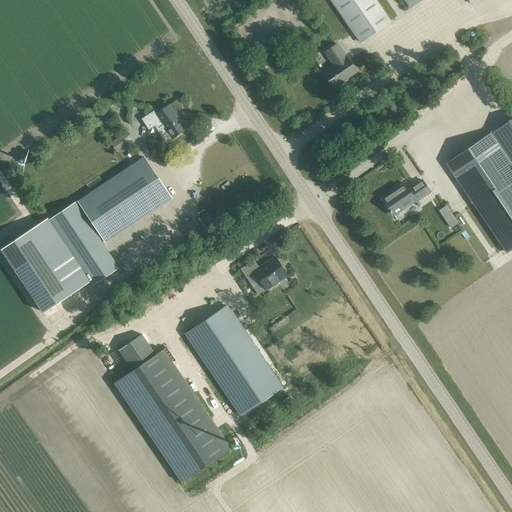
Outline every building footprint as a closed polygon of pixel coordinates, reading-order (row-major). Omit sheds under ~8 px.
[(390,21),(375,0),(330,0),(360,42),(390,21)] [(334,89),(343,83),(342,82),(356,72),(345,56),(344,57),(342,54),(343,53),(337,44),(324,52),(333,65),(323,72),(334,89)] [(177,100),(155,114),(153,112),(141,120),(148,130),(158,123),(162,131),(162,136),(167,142),(172,139),(185,130),(174,112),(182,107),(177,100)] [(511,118),(445,164),(456,180),(506,252),(511,247),(511,118)] [(118,138),(110,144),(117,153),(125,147),(118,138)] [(144,158),(79,201),(106,242),(171,198),(144,158)] [(385,205),(389,211),(391,213),(392,212),(394,215),(415,201),(416,202),(430,192),(422,180),(408,190),(404,183),(394,191),(383,199),(386,204),(385,205)] [(119,268),(75,202),(49,220),(48,219),(1,250),(43,312),(90,281),(93,285),(119,268)] [(448,206),(440,211),(452,228),(459,223),(448,206)] [(217,246),(207,253),(211,259),(221,252),(217,246)] [(246,277),(254,272),(266,290),(287,275),(275,257),(259,268),(254,261),(241,269),(246,277)] [(186,334),(241,414),(281,387),(226,307),(186,334)] [(118,350),(132,371),(114,383),(181,482),(231,449),(164,349),(155,355),(141,335),(118,350)]
